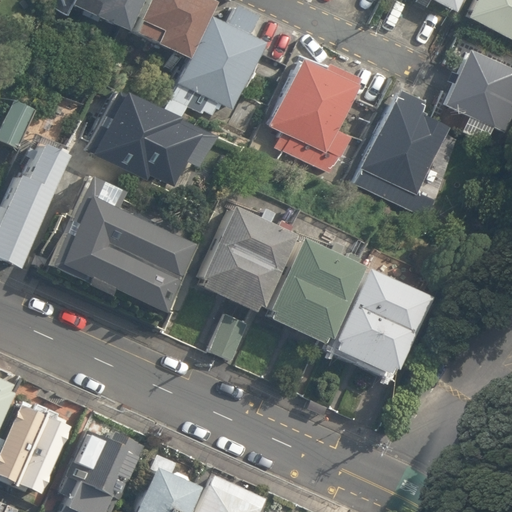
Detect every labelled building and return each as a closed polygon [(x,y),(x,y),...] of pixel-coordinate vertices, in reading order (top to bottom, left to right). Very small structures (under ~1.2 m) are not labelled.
[(128,0),(64,0),(62,4),(117,28),(128,0)] [(197,2),(192,0),(138,0),(124,31),(173,54),(197,2)] [(511,0),(468,0),(463,11),(511,35),(511,0)] [(255,41),(201,17),(169,84),(223,109),(255,41)] [(511,96),(511,70),(461,49),(439,100),(499,126),(511,96)] [(349,77),(294,52),(255,135),(322,166),(339,129),(327,123),(349,77)] [(205,130),(108,89),(82,150),(163,185),(176,154),(192,161),(205,130)] [(444,116),(388,90),(347,179),(419,213),(428,194),(411,186),(444,116)] [(33,104),(11,94),(0,118),(0,140),(14,147),(33,104)] [(60,146),(26,131),(0,190),(0,260),(8,264),(60,146)] [(187,243),(80,194),(46,267),(156,315),(187,243)] [(283,233),(222,206),(187,283),(248,310),(283,233)] [(351,266),(289,237),(256,308),(318,337),(351,266)] [(420,298),(355,268),(321,343),(386,373),(420,298)] [(240,320),(218,310),(201,348),(224,357),(240,320)] [(65,415),(18,395),(0,436),(0,476),(33,490),(65,415)] [(99,433),(81,426),(51,494),(59,497),(55,507),(67,511),(96,511),(105,491),(111,494),(135,439),(102,425),(99,433)] [(175,511),(190,480),(147,461),(124,511),(175,511)] [(248,511),(258,492),(206,469),(186,511),(248,511)]
